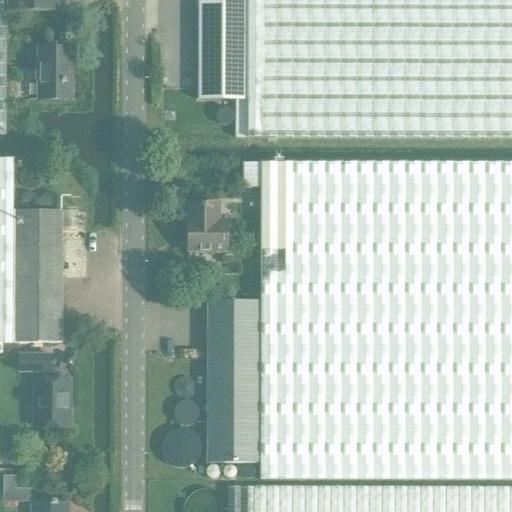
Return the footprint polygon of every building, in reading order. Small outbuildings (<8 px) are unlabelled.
[(56,0),(5,0),(5,11),(56,12),(56,0)] [(247,100),(246,0),(195,0),(196,100),(235,100),(247,100)] [(511,0),(246,0),(247,100),(246,137),(511,137),(511,0)] [(69,101),(70,49),(36,49),(35,101),(69,101)] [(235,100),(235,137),(246,137),(247,100),(235,100)] [(0,353),(3,353),(2,345),(14,344),(13,213),(14,165),(0,164),(0,353)] [(511,165),(259,165),(243,165),(243,188),(258,187),(258,302),(257,462),(258,479),(511,479),(511,165)] [(225,253),(225,222),(217,222),(217,204),(186,204),(186,253),(225,253)] [(60,212),(13,213),(14,344),(61,344),(60,212)] [(257,462),(258,302),(205,302),(204,462),(257,462)] [(35,380),(34,380),(34,402),(39,402),(39,428),(69,428),(69,380),(52,380),(52,356),(19,356),(19,372),(35,372),(35,380)] [(3,503),(29,502),(29,489),(17,490),(17,476),(2,477),(3,503)] [(511,511),(511,486),(253,487),(252,511),(511,511)] [(252,511),(253,487),(228,487),(228,511),(252,511)]
